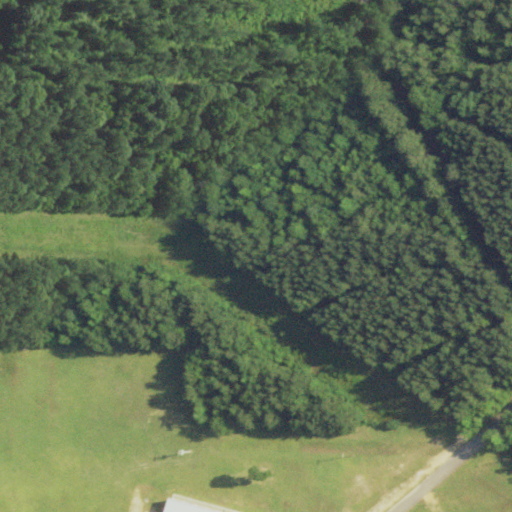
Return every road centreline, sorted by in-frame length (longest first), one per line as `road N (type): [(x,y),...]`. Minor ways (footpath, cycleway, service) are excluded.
road 1 (residential): [(511,265),(361,0)]
road 2 (residential): [(391,511),(511,408)]
